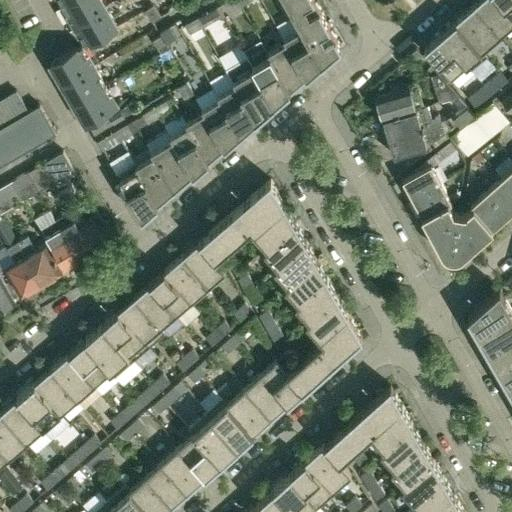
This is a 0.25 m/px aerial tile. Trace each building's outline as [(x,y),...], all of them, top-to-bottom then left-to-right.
[(105,4),(102,0),(66,0),(62,2),(74,22),(105,4)] [(242,5),(239,0),(225,0),(224,1),(230,11),(242,5)] [(287,0),(302,26),(303,28),(325,15),(316,0),(287,0)] [(511,14),(499,0),(477,0),(474,3),(500,34),(511,23),(511,14)] [(511,0),(499,0),(511,14),(511,0)] [(474,3),(458,17),(456,18),(482,49),(483,49),(500,34),(474,3)] [(85,43),(117,25),(105,4),(74,22),(85,43)] [(145,10),(152,19),(153,21),(161,15),(153,4),(145,10)] [(196,16),(202,26),(214,19),(208,9),(196,16)] [(322,61),(341,44),(325,15),(303,28),(322,61)] [(202,26),(196,16),(184,23),(190,33),(202,26)] [(482,49),(456,18),(441,32),(471,68),(488,54),(483,49),(482,49)] [(160,31),(162,34),(167,42),(177,37),(170,25),(160,31)] [(283,37),(285,40),(305,75),(322,61),(303,28),(302,26),(283,37)] [(425,46),(451,76),(459,86),(475,73),(471,68),(441,32),(425,46)] [(168,46),(167,42),(162,34),(153,39),(160,50),(168,46)] [(268,50),(270,54),(290,88),(305,75),(285,40),(268,50)] [(82,44),(51,61),(63,82),(94,64),(82,44)] [(417,46),(405,56),(413,66),(425,56),(417,46)] [(290,88),(270,54),(252,64),(254,67),(274,101),(290,88)] [(63,82),(74,101),(105,83),(94,64),(63,82)] [(274,101),(254,67),(233,79),(235,83),(255,118),(274,101)] [(484,83),(491,92),(508,79),(500,70),(484,83)] [(460,94),(439,71),(432,73),(439,100),(442,100),(460,94)] [(377,93),(384,117),(424,104),(416,78),(408,84),(377,93)] [(194,92),(187,80),(177,86),(184,98),(194,92)] [(74,101),(86,122),(117,103),(105,83),(74,101)] [(255,118),(235,83),(218,93),(219,96),(240,131),(255,118)] [(491,92),(484,83),(468,96),(476,105),(491,92)] [(0,162),(55,130),(40,103),(29,110),(16,89),(0,98),(0,162)] [(511,90),(502,99),(511,112),(511,110),(511,90)] [(240,131),(219,96),(201,107),(203,110),(223,145),(240,131)] [(165,99),(154,105),(160,115),(171,109),(165,99)] [(510,120),(496,103),(493,99),(480,109),(496,132),(510,120)] [(395,154),(427,144),(429,150),(451,133),(465,122),(476,113),(475,113),(467,103),(455,113),(442,120),(422,126),(389,136),(395,154)] [(384,117),(389,135),(389,136),(422,126),(442,120),(440,115),(432,117),(428,104),(424,104),(384,117)] [(154,105),(142,112),(148,122),(160,115),(154,105)] [(109,114),(113,122),(124,115),(120,108),(109,114)] [(481,144),(496,132),(480,109),(475,113),(476,113),(465,122),(473,133),(481,144)] [(223,145),(203,110),(186,121),(187,124),(208,159),(223,145)] [(127,122),(116,129),(121,138),(132,131),(127,122)] [(460,143),(473,133),(465,122),(451,133),(460,143)] [(192,172),(208,159),(187,124),(170,134),(172,137),(192,172)] [(116,129),(105,136),(110,144),(121,138),(116,129)] [(481,144),(473,133),(460,143),(468,154),(481,144)] [(151,149),(153,153),(173,188),(192,172),(172,137),(151,149)] [(74,169),(63,150),(62,151),(42,163),(53,181),(74,169)] [(157,202),(137,167),(135,164),(133,160),(127,150),(110,160),(120,177),(142,215),(157,202)] [(135,164),(137,167),(157,202),(173,188),(153,153),(135,164)] [(42,163),(28,171),(38,190),(53,181),(42,163)] [(403,178),(413,196),(441,181),(431,163),(403,178)] [(23,198),(38,190),(28,171),(12,179),(23,198)] [(509,213),(511,209),(511,183),(504,174),(487,189),(509,213)] [(271,177),(239,204),(258,226),(286,202),(271,177)] [(0,209),(1,211),(23,198),(12,179),(0,186),(0,209)] [(422,214),(451,199),(441,181),(413,196),(423,213),(422,214)] [(69,184),(68,185),(59,189),(66,203),(76,198),(69,184)] [(494,226),(509,213),(487,189),(473,203),(494,226)] [(422,214),(440,247),(442,250),(443,252),(446,254),(447,256),(449,256),(455,257),(457,257),(460,255),(462,254),(494,226),(473,203),(471,204),(472,206),(465,212),(454,210),(450,201),(452,200),(451,199),(422,214)] [(109,244),(93,216),(85,201),(74,207),(75,208),(70,211),(95,252),(109,244)] [(286,202),(258,226),(254,230),(267,244),(268,244),(296,220),(286,202)] [(239,204),(205,234),(199,239),(215,257),(224,249),(232,242),(251,226),(254,230),(258,226),(239,204)] [(50,241),(66,268),(80,260),(59,226),(56,219),(56,218),(49,208),(36,216),(50,241)] [(0,236),(4,244),(16,236),(3,215),(2,215),(0,212),(0,211),(1,211),(0,209),(0,236)] [(80,260),(95,252),(70,211),(56,218),(56,219),(59,226),(80,260)] [(306,238),(296,220),(268,244),(267,244),(264,247),(278,262),(279,262),(306,238)] [(28,234),(17,240),(42,282),(62,270),(46,243),(35,249),(28,234)] [(317,256),(306,238),(279,262),(278,262),(275,265),(288,280),(289,280),(317,256)] [(199,239),(183,253),(210,283),(225,269),(215,257),(199,239)] [(42,282),(17,240),(7,246),(16,260),(5,266),(21,294),(42,282)] [(242,254),(232,242),(224,249),(234,261),(242,254)] [(183,253),(165,269),(191,299),(210,283),(183,253)] [(327,273),(317,256),(289,280),(288,280),(285,282),(299,298),(300,298),(327,273)] [(165,269),(150,282),(176,312),(191,299),(165,269)] [(0,305),(15,297),(0,271),(0,305)] [(254,284),(255,283),(248,272),(238,277),(245,289),(255,284),(254,284)] [(338,292),(327,273),(300,298),(299,298),(296,301),(309,316),(310,316),(338,292)] [(150,282),(134,295),(160,326),(176,312),(150,282)] [(255,284),(245,289),(253,302),(262,297),(255,283),(254,284),(255,284)] [(468,314),(477,330),(511,310),(511,307),(500,286),(468,314)] [(349,310),(338,292),(310,316),(309,316),(306,319),(323,338),(323,337),(321,334),(349,310)] [(134,295),(119,309),(145,339),(144,340),(149,345),(150,344),(150,345),(166,332),(160,326),(134,295)] [(245,300),(234,311),(241,319),(248,313),(245,309),(249,305),(245,300)] [(275,320),(276,319),(269,307),(258,313),(266,326),(275,320)] [(119,309),(103,322),(129,352),(130,352),(135,357),(134,358),(135,358),(150,345),(150,344),(149,345),(144,340),(145,339),(119,309)] [(181,310),(167,320),(175,332),(189,322),(181,310)] [(363,334),(349,310),(321,334),(323,337),(323,338),(320,341),(335,358),(363,334)] [(511,310),(477,330),(488,348),(511,334),(511,310)] [(224,319),(215,327),(222,335),(231,326),(224,319)] [(275,320),(266,326),(274,340),(284,333),(276,319),(275,320)] [(103,322),(85,338),(111,368),(110,369),(115,375),(135,358),(134,358),(135,357),(130,352),(129,352),(103,322)] [(215,327),(206,336),(213,343),(222,335),(215,327)] [(238,328),(230,336),(237,344),(246,336),(238,328)] [(511,334),(488,348),(498,366),(511,358),(511,334)] [(221,343),(228,352),(237,344),(230,336),(221,343)] [(85,338),(70,351),(96,381),(110,369),(111,368),(85,338)] [(302,388),(335,358),(320,341),(296,361),(296,362),(287,370),(302,388)] [(184,353),(191,362),(199,355),(192,347),(184,353)] [(296,362),(296,361),(285,349),(276,357),(287,370),(296,362)] [(70,351),(51,367),(78,397),(96,381),(70,351)] [(191,362),(184,353),(176,361),(183,369),(191,362)] [(196,365),(204,374),(213,365),(205,357),(196,365)] [(287,401),(302,388),(287,370),(276,357),(260,371),(287,401)] [(511,358),(498,366),(509,384),(511,382),(511,358)] [(129,385),(144,373),(134,361),(119,374),(129,385)] [(204,374),(196,365),(188,373),(195,381),(204,374)] [(51,367),(36,380),(62,410),(78,397),(51,367)] [(272,415),(287,401),(260,371),(245,385),(272,415)] [(154,380),(161,388),(170,380),(163,372),(154,380)] [(36,380),(35,380),(17,396),(44,426),(62,410),(36,380)] [(106,380),(86,399),(94,408),(115,389),(106,380)] [(161,388),(154,380),(142,391),(149,399),(161,388)] [(391,383),(364,407),(379,424),(403,402),(391,383)] [(162,395),(170,403),(181,393),(174,385),(162,395)] [(245,385),(227,400),(254,430),(272,415),(245,385)] [(170,403),(162,395),(152,403),(160,412),(170,403)] [(254,430),(227,400),(223,395),(208,409),(239,444),(254,430)] [(17,396),(2,410),(28,439),(44,426),(17,396)] [(129,402),(120,410),(127,418),(136,409),(129,402)] [(403,402),(379,424),(372,430),(372,431),(384,445),(385,444),(385,445),(413,420),(403,402)] [(364,407),(335,433),(333,435),(346,454),(349,451),(350,450),(357,444),(372,431),(372,430),(379,424),(364,407)] [(221,460),(239,444),(208,409),(189,425),(194,430),(221,460)] [(2,410),(0,410),(0,444),(10,455),(28,439),(2,410)] [(120,410),(110,418),(117,426),(127,418),(120,410)] [(138,416),(129,424),(136,432),(145,424),(138,416)] [(424,438),(413,420),(385,445),(385,444),(384,445),(381,448),(394,463),(395,462),(396,463),(424,438)] [(129,424),(120,432),(128,440),(136,432),(129,424)] [(206,474),(221,460),(194,430),(179,444),(206,474)] [(86,439),(93,447),(101,441),(94,432),(86,439)] [(333,435),(306,458),(333,488),(351,472),(340,459),(346,454),(333,435)] [(434,456),(424,438),(396,463),(395,462),(394,463),(392,466),(405,481),(406,480),(406,481),(434,456)] [(93,447),(86,439),(68,456),(75,464),(93,447)] [(0,444),(0,464),(10,455),(0,444)] [(98,451),(105,460),(113,452),(106,444),(98,451)] [(188,490),(206,474),(179,444),(161,460),(188,490)] [(357,444),(350,450),(349,451),(359,463),(367,456),(357,444)] [(105,460),(98,451),(86,462),(94,470),(105,460)] [(445,474),(434,456),(406,481),(406,480),(405,481),(402,484),(416,499),(416,498),(417,499),(445,474)] [(306,458),(291,472),(318,501),(333,488),(306,458)] [(172,504),(188,490),(161,460),(145,474),(172,504)] [(53,469),(59,477),(67,470),(60,462),(53,469)] [(64,480),(71,489),(87,475),(79,467),(64,480)] [(368,485),(377,479),(370,467),(360,473),(368,485)] [(59,477),(53,469),(41,479),(48,487),(59,477)] [(291,472),(273,488),(294,511),(306,511),(318,501),(291,472)] [(145,474),(130,487),(152,511),(163,511),(172,504),(145,474)] [(433,511),(455,492),(445,474),(417,499),(416,498),(416,499),(404,509),(406,511),(433,511)] [(377,479),(368,485),(376,498),(386,492),(377,479)] [(71,489),(64,480),(54,489),(61,497),(71,489)] [(126,482),(107,498),(119,511),(152,511),(130,487),(126,482)] [(294,511),(273,488),(258,502),(267,511),(294,511)] [(26,491),(20,497),(27,505),(33,499),(26,491)] [(466,511),(467,511),(455,492),(433,511),(466,511)] [(355,495),(345,503),(353,511),(362,503),(355,495)] [(392,511),(396,510),(388,496),(379,502),(384,511),(392,511)] [(20,497),(8,507),(12,511),(19,511),(27,505),(20,497)] [(119,511),(107,498),(92,511),(119,511)] [(40,502),(31,510),(33,511),(44,511),(47,510),(40,502)] [(267,511),(258,502),(246,511),(267,511)]
